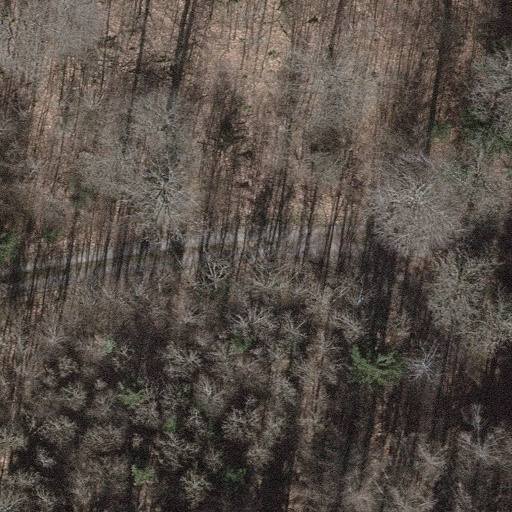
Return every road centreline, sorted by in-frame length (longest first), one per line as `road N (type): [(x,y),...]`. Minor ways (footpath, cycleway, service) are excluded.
road 1 (track): [(0,285),(511,242)]
road 2 (track): [(397,247),(511,367)]
